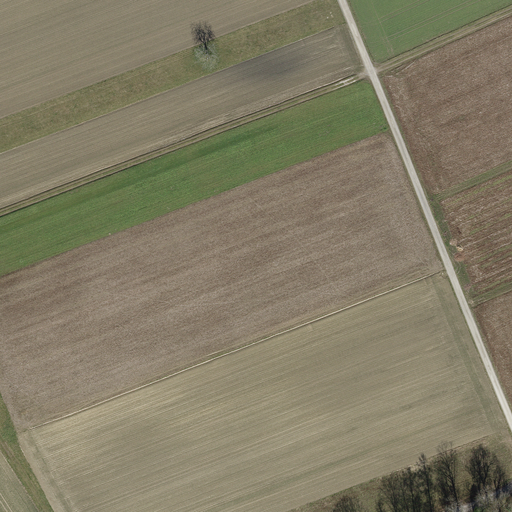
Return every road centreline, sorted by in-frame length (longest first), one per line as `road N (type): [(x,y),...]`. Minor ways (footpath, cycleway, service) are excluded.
road 1 (track): [(511,419),(342,0)]
road 2 (track): [(372,73),(511,11)]
